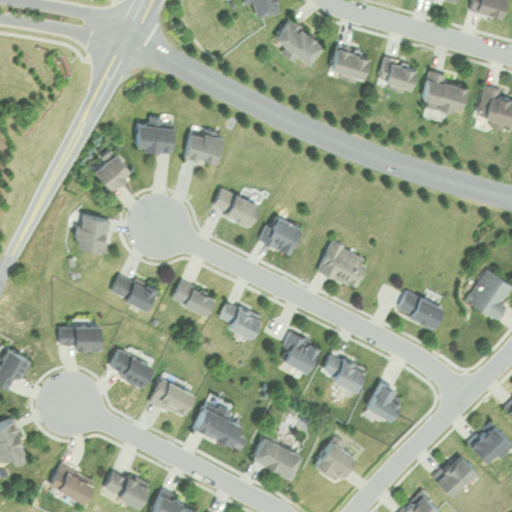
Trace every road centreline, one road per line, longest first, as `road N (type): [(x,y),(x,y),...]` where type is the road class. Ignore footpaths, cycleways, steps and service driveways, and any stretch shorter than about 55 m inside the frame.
road 1 (residential): [(128,36),(302,124),(511,192)]
road 2 (residential): [(160,223),(419,354),(467,394)]
road 3 (residential): [(0,273),(151,0)]
road 4 (residential): [(71,402),(286,511)]
road 5 (residential): [(351,511),(511,347)]
road 6 (residential): [(511,52),(328,0)]
road 7 (residential): [(0,17),(128,36)]
